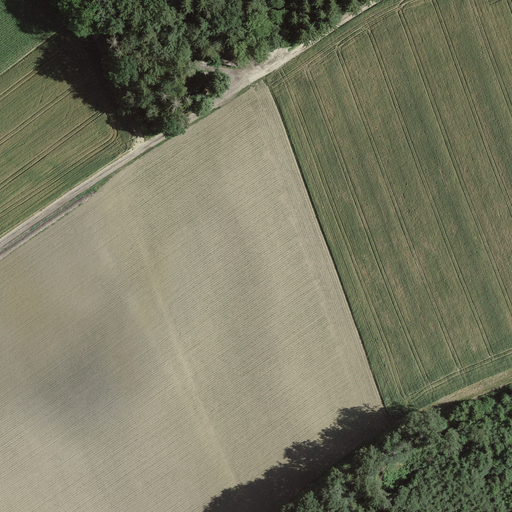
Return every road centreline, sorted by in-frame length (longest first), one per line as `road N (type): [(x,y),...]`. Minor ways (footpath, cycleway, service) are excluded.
road 1 (track): [(0,243),(146,144),(74,0)]
road 2 (track): [(146,144),(377,0)]
road 3 (track): [(82,13),(155,55),(247,79)]
